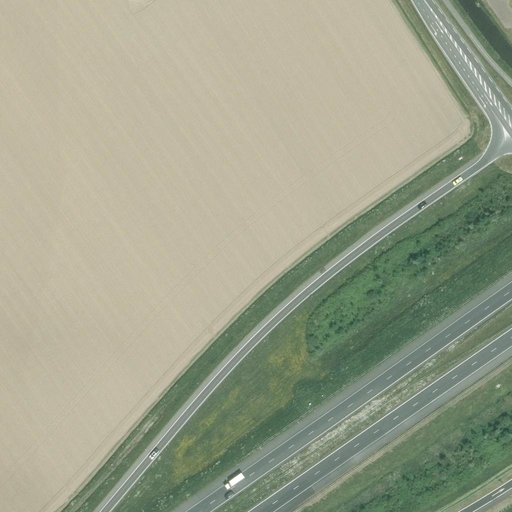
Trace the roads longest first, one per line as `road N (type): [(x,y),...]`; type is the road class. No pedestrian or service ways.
road 1 (motorway): [(511,142),(300,298),(218,379),(105,511)]
road 2 (motorway): [(511,290),(199,511)]
road 3 (motorway): [(262,511),(511,337)]
road 4 (primary): [(418,0),(511,135)]
road 5 (primary): [(511,116),(428,0)]
